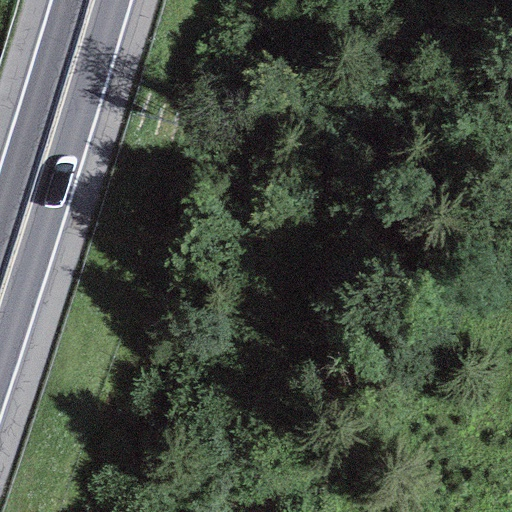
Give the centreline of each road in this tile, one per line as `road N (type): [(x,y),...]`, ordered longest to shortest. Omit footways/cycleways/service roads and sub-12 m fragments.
road 1 (trunk): [(0,358),(112,0)]
road 2 (trunk): [(67,0),(0,229)]
